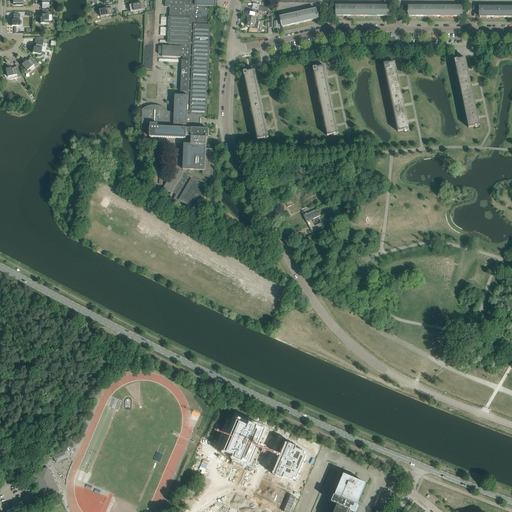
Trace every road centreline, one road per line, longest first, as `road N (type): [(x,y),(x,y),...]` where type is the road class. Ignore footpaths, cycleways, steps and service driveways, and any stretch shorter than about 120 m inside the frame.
road 1 (tertiary): [(420,465),(122,330)]
road 2 (unclassified): [(248,185),(331,322),(362,354),(417,388)]
road 3 (unknown): [(120,197),(271,288),(311,296)]
road 4 (unclassified): [(0,488),(68,417),(122,330)]
road 5 (residential): [(248,185),(227,137),(230,48)]
road 6 (tertiary): [(122,330),(0,266)]
